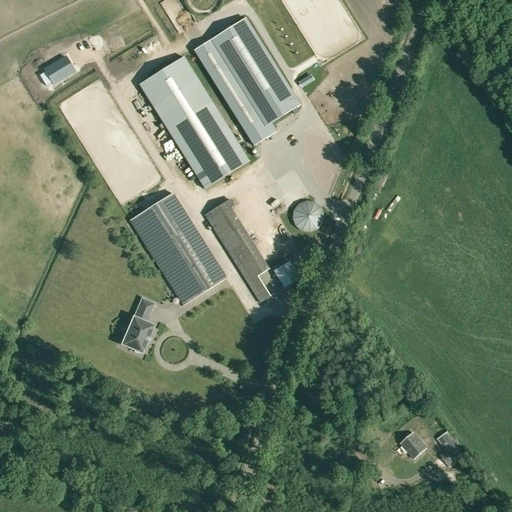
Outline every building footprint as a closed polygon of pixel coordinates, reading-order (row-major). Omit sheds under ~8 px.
[(299,106),(246,19),(194,51),(252,146),(276,132),(271,124),(299,106)] [(67,58),(46,71),(54,85),(75,72),(67,58)] [(204,189),(248,162),(183,58),(139,85),(204,189)] [(226,279),(173,194),(131,220),(184,305),(226,279)] [(230,201),(205,216),(260,303),(285,287),(284,287),(299,278),(289,262),(274,271),(230,201)] [(302,232),(310,233),(318,229),(323,223),(324,215),(321,207),(314,202),(306,201),(298,204),(293,211),(292,219),(296,227),(302,232)] [(134,318),(123,345),(143,353),(154,326),(147,323),(154,304),(142,299),(135,318),(134,318)] [(437,440),(446,452),(459,443),(450,430),(437,440)] [(413,434),(401,444),(415,459),(427,449),(413,434)]
